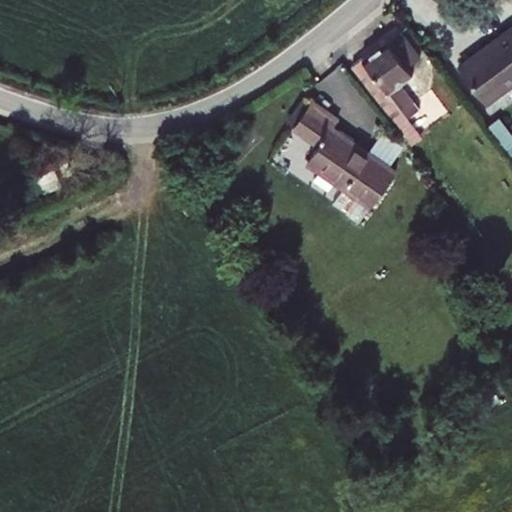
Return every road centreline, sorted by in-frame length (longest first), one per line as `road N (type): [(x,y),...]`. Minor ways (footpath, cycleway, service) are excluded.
road 1 (residential): [(360,0),(250,83),(153,121)]
road 2 (unclassified): [(153,121),(144,165),(121,200),(81,228),(0,263)]
road 3 (residential): [(153,121),(79,119),(0,97)]
